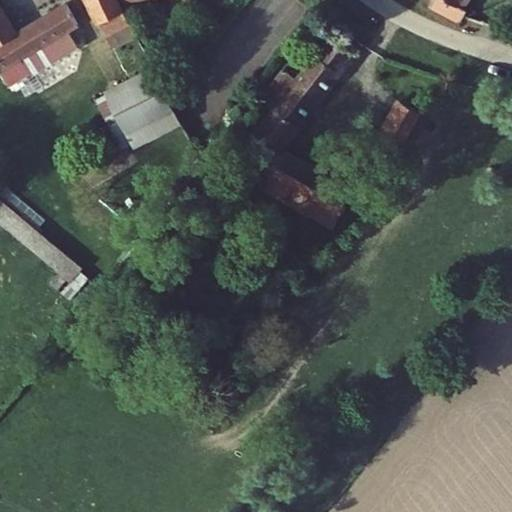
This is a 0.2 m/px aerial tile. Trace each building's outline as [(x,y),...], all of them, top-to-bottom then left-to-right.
[(115,0),(84,0),(97,23),(101,21),(119,11),(121,10),(115,0)] [(430,0),(429,3),(462,20),(467,10),(460,5),(463,0),(430,0)] [(65,29),(75,24),(63,4),(16,31),(0,4),(0,72),(6,82),(73,44),(65,29)] [(126,23),(119,11),(101,21),(107,33),(126,23)] [(263,142),(268,145),(275,153),(353,52),(332,34),(317,54),(315,52),(297,75),(283,65),(272,80),(285,91),(251,136),(261,144),(263,142)] [(147,64),(90,97),(122,151),(161,129),(177,120),(147,64)] [(417,111),(397,100),(370,149),(388,159),(417,111)] [(180,118),(177,120),(161,129),(185,173),(198,154),(180,118)] [(263,142),(261,144),(251,136),(247,140),(271,158),(275,153),(268,145),(263,142)] [(270,172),(294,185),(338,210),(349,190),(283,151),(280,157),(276,155),(269,165),(273,167),(270,172)] [(286,198),(294,185),(270,172),(263,184),(286,198)] [(338,210),(294,185),(286,198),(330,223),(338,210)] [(0,207),(94,273),(104,259),(7,192),(0,203),(0,207)]
